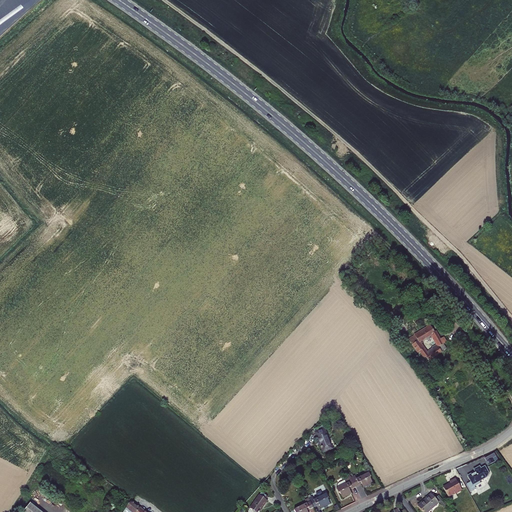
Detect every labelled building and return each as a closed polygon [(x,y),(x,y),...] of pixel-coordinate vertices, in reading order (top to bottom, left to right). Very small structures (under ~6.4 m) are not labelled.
[(0,0),(0,36),(40,0),(0,0)] [(444,344),(441,340),(436,331),(435,332),(431,326),(410,340),(419,354),(421,353),(424,357),(423,357),(426,362),(440,353),(442,352),(439,347),(444,344)] [(320,446),(323,453),(332,449),(324,430),(316,433),(321,445),(320,446)] [(485,458),(489,465),(499,459),(495,452),(485,458)] [(476,471),(468,476),(471,482),(467,484),(471,491),(476,488),(475,486),(484,481),(483,479),(487,477),(489,474),(485,467),(481,469),(480,467),(475,470),(476,471)] [(363,487),(373,483),(370,478),(371,478),(369,473),(356,479),(355,476),(351,478),(356,488),(359,486),(359,485),(361,484),(362,484),(363,487)] [(352,489),(356,488),(351,478),(347,480),(349,483),(337,489),(339,494),(340,493),(342,498),(351,493),(350,490),(349,489),(352,488),(352,489)] [(447,485),(443,487),(448,496),(454,493),(456,493),(462,490),(455,478),(450,482),(450,483),(451,484),(448,485),(447,485)] [(262,493),(250,508),(255,511),(259,511),(267,501),(266,500),(268,497),(262,493)] [(313,497),(309,499),(313,508),(317,507),(317,505),(319,504),(319,505),(321,508),(330,504),(328,499),(329,499),(327,494),(314,500),(313,497)] [(423,511),(427,511),(429,511),(432,508),(438,503),(439,502),(431,494),(418,506),(423,511)] [(436,498),(442,506),(446,503),(439,496),(436,498)] [(309,509),(310,510),(313,508),(309,499),(305,500),(307,504),(294,510),(295,511),(308,511),(307,510),(309,509)] [(136,511),(140,508),(131,502),(126,508),(129,511),(128,511),(136,511)]
